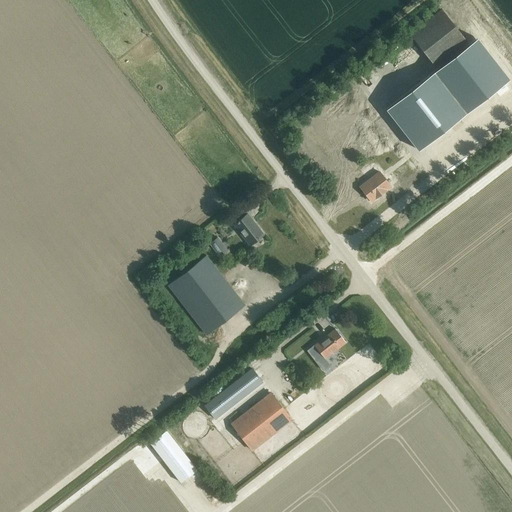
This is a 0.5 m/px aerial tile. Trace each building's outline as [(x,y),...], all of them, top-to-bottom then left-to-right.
[(435,66),(466,42),(441,9),(410,33),(435,66)] [(475,39),(386,108),(418,149),(507,80),(475,39)] [(391,78),(400,87),(404,83),(395,74),(391,78)] [(474,147),(480,156),(495,144),(489,136),(474,147)] [(371,201),(390,186),(379,171),(360,186),(371,201)] [(250,245),(263,234),(247,214),(233,224),(250,245)] [(217,237),(209,243),(219,256),(225,252),(219,244),(221,242),(217,237)] [(244,304),(206,255),(168,285),(206,334),(244,304)] [(325,359),(346,342),(335,328),(314,344),(325,359)] [(213,419),(262,381),(252,368),(203,406),(213,419)] [(220,424),(269,387),(264,381),(216,419),(220,424)] [(231,423),(252,450),(291,419),(270,392),(231,423)] [(166,430),(150,442),(181,482),(197,469),(166,430)]
